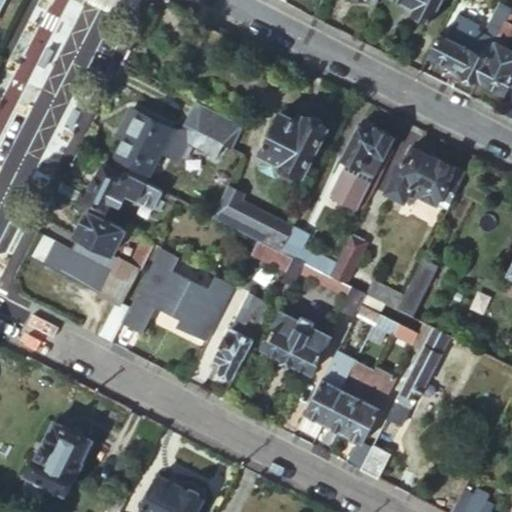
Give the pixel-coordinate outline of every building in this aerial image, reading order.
[(403,0),(414,5),(410,11),(429,21),(440,0),(403,0)] [(511,10),(503,27),(477,78),(503,92),(511,75),(511,49),(509,48),(511,42),(511,10)] [(446,36),(439,33),(429,53),(477,78),(503,27),(494,23),(488,35),(486,34),(479,46),(469,41),(478,25),(458,14),(446,36)] [(511,90),(500,113),(511,119),(511,90)] [(237,123),(195,101),(184,122),(226,144),(237,123)] [(129,161),(124,171),(152,186),(179,132),(130,107),(118,130),(127,135),(117,155),(129,161)] [(299,123),(277,112),(256,152),(298,173),(323,126),(317,123),(319,119),(309,113),(306,118),(302,116),(299,123)] [(357,122),(338,159),(359,169),(360,167),(373,174),(392,135),(372,125),(370,128),(357,122)] [(445,206),(463,172),(433,156),(431,158),(409,146),(402,158),(398,156),(382,188),(400,198),(402,195),(410,199),(415,190),(445,206)] [(359,169),(338,159),(334,167),(338,183),(351,190),(367,185),(373,174),(360,167),(359,169)] [(124,171),(103,161),(79,209),(87,212),(105,221),(114,204),(123,209),(130,196),(164,212),(169,202),(178,207),(181,201),(152,186),(124,171)] [(81,194),(59,183),(53,196),(75,206),(81,194)] [(237,197),(222,189),(209,215),(257,239),(278,249),(285,234),(232,207),(237,197)] [(105,221),(87,212),(75,236),(76,237),(116,256),(128,233),(105,221)] [(308,233),(291,224),(285,234),(278,249),(293,257),(326,274),(332,261),(303,246),(308,233)] [(347,232),(332,261),(326,274),(343,282),(364,242),(347,232)] [(94,335),(109,343),(117,328),(120,322),(128,306),(119,301),(137,267),(136,265),(124,260),(118,272),(70,249),(41,234),(28,257),(113,298),(94,335)] [(76,237),(70,249),(118,272),(124,260),(116,256),(76,237)] [(293,257),(278,249),(257,239),(251,249),(287,267),(293,257)] [(147,242),(136,265),(137,267),(142,269),(149,253),(153,245),(147,242)] [(154,255),(158,248),(153,245),(149,253),(154,255)] [(178,258),(158,248),(154,255),(128,306),(120,322),(140,333),(155,305),(159,297),(183,310),(179,317),(174,326),(204,342),(233,285),(215,276),(208,290),(171,272),(178,258)] [(435,265),(419,256),(401,291),(393,307),(408,315),(435,265)] [(343,282),(326,274),(293,257),(287,267),(280,281),(291,286),(298,273),(345,297),(337,313),(351,319),(353,316),(360,302),(365,293),(343,282)] [(373,278),(365,293),(393,307),(401,291),(373,278)] [(211,363),(233,374),(268,305),(246,294),(225,334),(222,332),(216,342),(220,344),(211,363)] [(183,310),(159,297),(155,305),(179,317),(183,310)] [(380,313),(360,302),(353,316),(373,326),(380,313)] [(328,336),(280,311),(261,347),(309,371),(328,336)] [(399,322),(380,313),(373,326),(392,336),(399,322)] [(419,332),(399,322),(392,336),(412,345),(419,332)] [(450,337),(432,327),(427,336),(420,349),(394,402),(412,411),(450,337)] [(420,349),(427,336),(419,332),(412,345),(420,349)] [(324,423),(343,433),(361,398),(367,385),(376,369),(356,359),(350,371),(348,375),(342,388),(324,423)] [(350,371),(331,361),(304,413),(324,423),(342,388),(348,375),(350,371)] [(367,385),(361,398),(381,408),(387,394),(367,385)] [(358,441),(347,463),(352,466),(363,442),(381,408),(361,398),(343,433),(358,441)] [(324,423),(304,413),(297,427),(317,437),(324,423)] [(23,474),(26,476),(46,486),(47,486),(60,493),(68,479),(71,472),(73,473),(78,465),(76,463),(89,440),(51,420),(23,474)] [(398,441),(379,431),(372,445),(391,454),(398,441)] [(363,442),(352,466),(360,469),(371,447),(363,442)] [(391,454),(372,445),(371,447),(360,469),(378,479),(391,454)] [(175,485),(157,475),(138,511),(187,511),(200,488),(199,483),(183,476),(179,477),(175,485)] [(46,486),(26,476),(20,488),(39,498),(46,486)] [(476,511),(480,506),(457,494),(451,505),(462,511),(476,511)]
